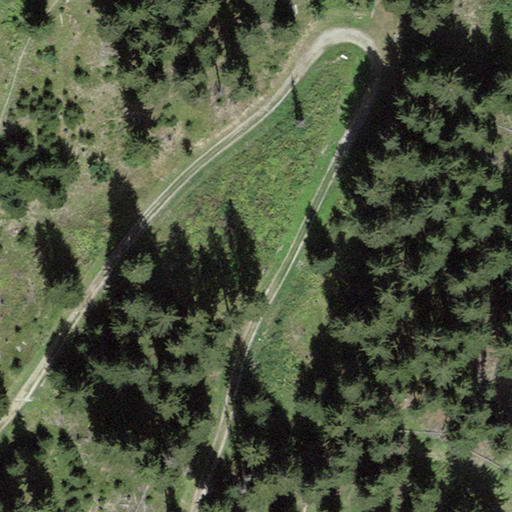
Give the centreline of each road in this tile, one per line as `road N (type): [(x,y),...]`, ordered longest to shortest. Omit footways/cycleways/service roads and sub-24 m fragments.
road 1 (track): [(377,69),(358,35),(322,44),(282,93),(157,206),(0,419)]
road 2 (track): [(377,69),(372,99),(252,330),(197,511)]
